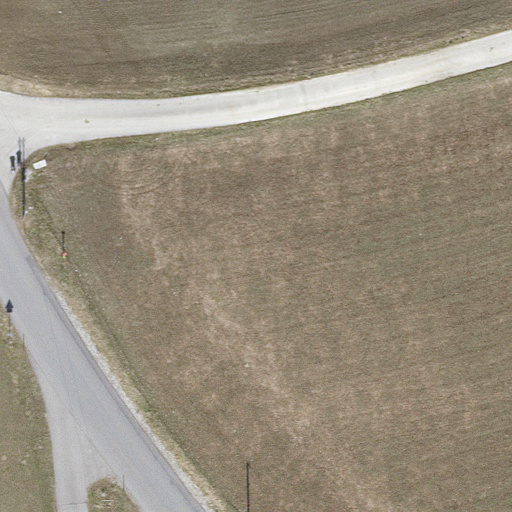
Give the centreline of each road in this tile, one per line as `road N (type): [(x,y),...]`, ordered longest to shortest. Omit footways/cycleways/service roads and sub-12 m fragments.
road 1 (track): [(0,131),(299,105),(511,44)]
road 2 (tertiary): [(0,231),(43,319),(192,511)]
road 3 (track): [(43,319),(70,511)]
